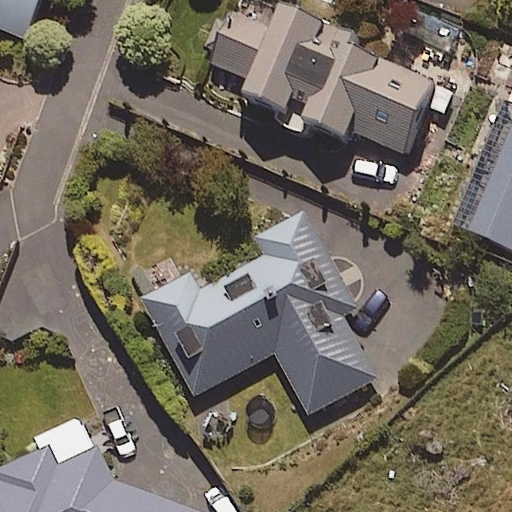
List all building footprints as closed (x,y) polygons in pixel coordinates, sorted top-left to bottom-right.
[(0,0),(0,37),(30,48),(47,0),(0,0)] [(326,141),(351,152),(357,138),(409,162),(440,95),(363,59),(366,52),(252,0),(242,0),(212,68),(259,90),(251,107),(272,116),(280,133),(291,141),(309,145),(326,141)] [(511,89),(454,232),(511,255),(511,89)] [(362,316),(309,217),(259,244),(270,264),(204,299),(194,280),(145,306),(198,405),(281,361),(312,419),(378,384),(346,324),(362,316)] [(179,511),(118,488),(81,428),(45,450),(50,458),(0,489),(0,511),(179,511)]
